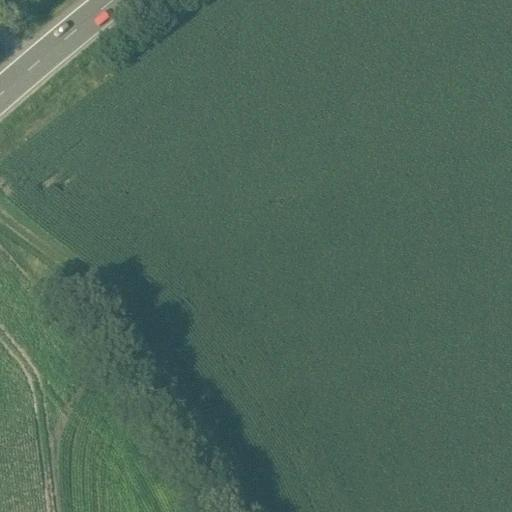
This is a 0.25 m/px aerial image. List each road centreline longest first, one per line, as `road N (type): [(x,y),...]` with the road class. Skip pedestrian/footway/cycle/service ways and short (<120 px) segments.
road 1 (track): [(0,215),(135,328),(234,459),(261,511)]
road 2 (secondary): [(0,94),(116,0)]
